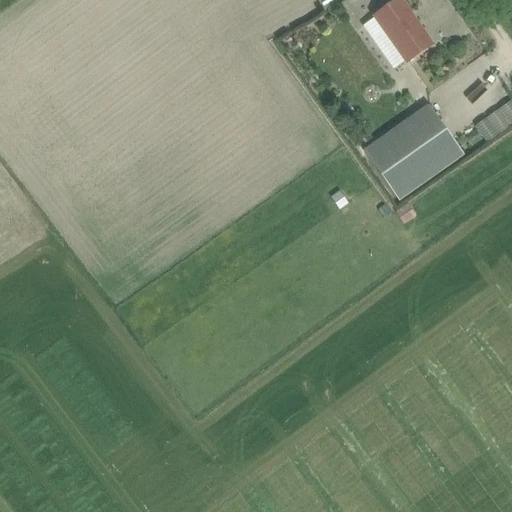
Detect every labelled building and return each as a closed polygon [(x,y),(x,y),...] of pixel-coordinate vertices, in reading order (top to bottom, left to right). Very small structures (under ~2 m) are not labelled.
[(394,70),(408,60),(409,61),(432,45),(400,0),(398,0),(383,11),(377,15),(389,32),(374,42),(394,70)] [(349,103),(341,109),(348,119),(356,113),(349,103)] [(500,124),(511,119),(511,104),(475,117),(483,138),(503,131),(500,124)] [(363,152),(400,202),(464,157),(428,107),(363,152)] [(417,216),(409,204),(396,213),(404,225),(417,216)]
